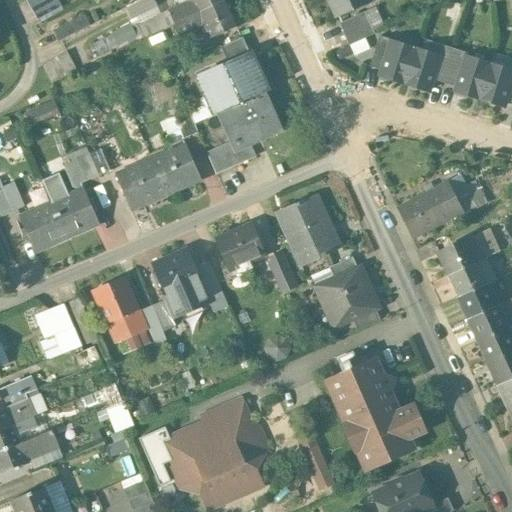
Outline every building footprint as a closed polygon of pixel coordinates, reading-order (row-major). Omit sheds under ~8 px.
[(55,0),(26,0),(35,18),(59,7),(55,0)] [(154,0),(142,0),(127,8),(133,19),(158,7),(154,0)] [(191,0),(193,4),(185,3),(169,11),(174,23),(226,0),(191,0)] [(226,0),(174,23),(177,29),(181,37),(197,30),(202,24),(210,40),(239,27),(226,0)] [(328,0),(337,17),(364,5),(362,0),(328,0)] [(364,13),(339,24),(348,45),(374,34),(364,13)] [(86,15),(53,31),(58,42),(91,26),(86,15)] [(149,17),(138,23),(145,36),(156,31),(149,17)] [(177,29),(156,38),(163,54),(184,45),(181,37),(177,29)] [(380,36),(370,67),(381,70),(391,41),(391,42),(392,40),(380,36)] [(222,125),(273,104),(268,93),(266,94),(262,84),(264,83),(243,37),(222,47),(230,62),(200,76),(222,125)] [(148,41),(137,46),(145,62),(155,58),(148,41)] [(391,42),(391,41),(381,70),(380,76),(404,84),(415,49),(391,42)] [(443,45),(439,57),(440,57),(433,80),(444,84),(455,49),(443,45)] [(439,57),(415,49),(404,84),(429,91),(433,80),(440,57),(439,57)] [(467,53),(455,49),(444,84),(456,87),(465,57),(466,57),(467,53)] [(66,52),(44,64),(54,83),(76,70),(66,52)] [(466,57),(465,57),(456,87),(455,91),(479,99),(490,65),(466,57)] [(511,71),(490,65),(479,99),(504,107),(505,103),(511,82),(511,71)] [(54,102),(28,113),(33,123),(59,112),(54,102)] [(273,104),(222,125),(230,144),(207,154),(216,175),(256,157),(252,147),(286,132),(273,104)] [(187,110),(159,122),(169,145),(197,133),(187,110)] [(185,145),(150,160),(165,195),(166,194),(164,191),(186,182),(187,185),(200,179),(185,145)] [(85,146),(65,155),(63,165),(73,188),(77,189),(82,187),(81,184),(98,177),(89,154),(85,146)] [(109,172),(99,149),(89,154),(98,177),(109,172)] [(150,160),(115,176),(130,210),(142,204),(141,201),(162,192),(163,195),(165,195),(150,160)] [(14,182),(2,186),(0,181),(0,216),(1,218),(25,208),(14,182)] [(448,181),(396,208),(413,239),(464,212),(457,199),(448,181)] [(82,191),(52,204),(67,239),(70,238),(71,239),(82,234),(82,233),(97,226),(82,191)] [(476,206),(469,193),(457,199),(464,212),(476,206)] [(317,196),(283,211),(297,245),(292,247),(300,268),(326,257),(325,255),(338,249),(329,227),(330,227),(317,196)] [(52,204),(20,218),(35,253),(50,246),(50,247),(62,242),(62,241),(67,239),(52,204)] [(251,223),(235,230),(236,232),(215,241),(227,269),(248,260),(249,264),(265,257),(251,223)] [(481,233),(469,239),(477,255),(485,252),(488,258),(491,256),(481,233)] [(469,239),(439,253),(449,275),(488,258),(485,252),(477,255),(469,239)] [(201,283),(188,252),(153,267),(175,317),(209,303),(201,283)] [(282,256),(269,261),(279,285),(292,279),(282,256)] [(488,258),(449,275),(459,296),(489,283),(482,267),(490,264),(488,258)] [(353,259),(329,269),(334,281),(358,270),(353,259)] [(334,281),(318,288),(331,317),(333,315),(345,321),(346,323),(353,320),(375,310),(358,270),(334,281)] [(124,281),(95,293),(115,340),(144,327),(124,281)] [(489,283),(459,296),(469,319),(507,301),(505,295),(496,299),(489,283)] [(80,299),(69,303),(78,325),(89,321),(80,299)] [(175,327),(164,301),(152,306),(163,332),(175,327)] [(507,301),(469,319),(474,330),(470,332),(475,343),(509,327),(502,311),(510,307),(507,301)] [(64,305),(50,311),(55,322),(44,326),(48,338),(60,333),(73,327),(64,305)] [(375,310),(353,320),(358,331),(380,321),(375,310)] [(89,321),(78,325),(86,344),(97,339),(89,321)] [(73,327),(60,333),(67,351),(81,345),(73,327)] [(511,333),(509,327),(475,343),(480,353),(483,351),(489,363),(511,351),(511,333)] [(278,338),(270,341),(267,348),(270,357),(277,360),(286,357),(289,349),(286,341),(278,338)] [(0,342),(0,366),(9,362),(0,342)] [(93,346),(74,355),(81,371),(100,362),(93,346)] [(511,351),(489,363),(499,385),(511,378),(511,351)] [(375,359),(327,380),(346,424),(343,425),(355,451),(357,450),(366,470),(403,454),(398,442),(425,430),(414,405),(399,412),(389,390),(392,380),(383,376),(375,359)] [(31,377),(0,389),(0,394),(6,409),(13,406),(11,401),(28,394),(36,391),(31,377)] [(511,378),(499,385),(508,406),(511,404),(511,378)] [(114,385),(105,389),(112,406),(121,402),(114,385)] [(28,394),(11,401),(13,406),(6,409),(13,427),(33,419),(37,417),(28,394)] [(241,399),(202,415),(206,425),(198,429),(197,426),(163,441),(183,488),(196,482),(208,509),(262,486),(251,459),(264,453),(241,399)] [(112,406),(104,410),(115,434),(133,426),(123,402),(112,406)] [(6,409),(0,410),(0,432),(13,427),(6,409)] [(33,419),(13,427),(20,444),(40,436),(33,419)] [(13,427),(0,432),(0,452),(20,444),(13,427)] [(40,436),(20,444),(0,452),(0,474),(28,462),(27,460),(59,447),(53,431),(40,436)] [(321,458),(309,432),(298,437),(309,464),(321,458)] [(128,447),(124,435),(105,441),(109,452),(128,447)] [(321,458),(309,464),(320,490),(333,484),(321,458)] [(419,474),(375,494),(382,511),(422,511),(433,507),(432,505),(419,474)] [(155,511),(143,481),(122,490),(131,511),(155,511)] [(10,501),(14,511),(41,511),(51,508),(44,489),(32,494),(31,492),(10,501)] [(448,498),(432,505),(433,507),(422,511),(450,511),(454,511),(448,498)]
